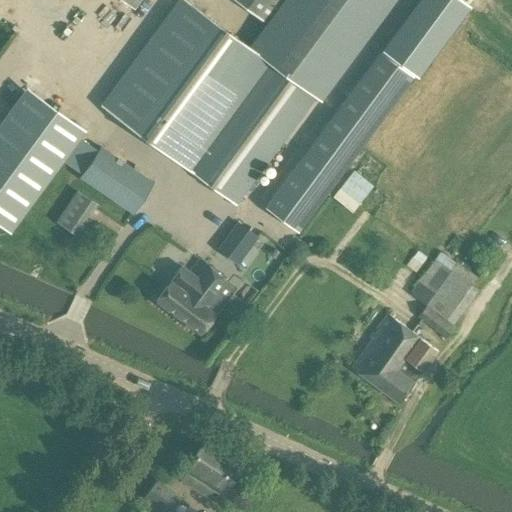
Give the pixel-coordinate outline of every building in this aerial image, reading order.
[(181,0),(103,106),(236,204),(316,97),(322,101),(396,0),(283,0),(278,7),(266,23),(249,47),(185,0),(181,0)] [(234,0),(266,23),(278,7),(283,0),(234,0)] [(288,230),(397,59),(374,44),(265,215),(288,230)] [(133,213),(154,183),(100,146),(80,176),(133,213)] [(0,225),(11,233),(48,183),(0,148),(0,225)] [(349,212),(373,186),(355,169),(331,195),(349,212)] [(73,231),(93,201),(76,189),(56,220),(73,231)] [(237,265),(258,237),(238,222),(217,250),(237,265)] [(215,314),(235,288),(199,260),(190,272),(182,266),(157,301),(201,333),(215,314)] [(446,339),(455,327),(427,305),(418,317),(446,339)] [(351,368),(380,389),(397,366),(400,368),(421,338),(400,322),(399,323),(387,314),(369,336),(374,339),(351,368)] [(439,351),(421,338),(400,368),(397,366),(380,389),(399,404),(422,372),(423,373),(439,351)] [(206,437),(184,471),(201,482),(195,492),(210,501),(216,492),(218,493),(240,459),(206,437)] [(157,479),(138,505),(148,511),(172,511),(183,497),(157,479)]
